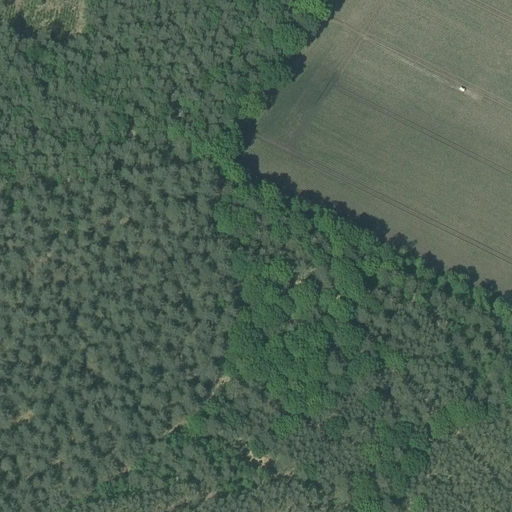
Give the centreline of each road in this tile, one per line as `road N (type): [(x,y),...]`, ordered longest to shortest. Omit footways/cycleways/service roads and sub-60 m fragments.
road 1 (track): [(214,175),(226,330),(212,370),(184,414),(49,511)]
road 2 (track): [(511,310),(222,161)]
road 3 (track): [(214,175),(152,176),(0,200)]
road 4 (track): [(222,161),(327,0)]
